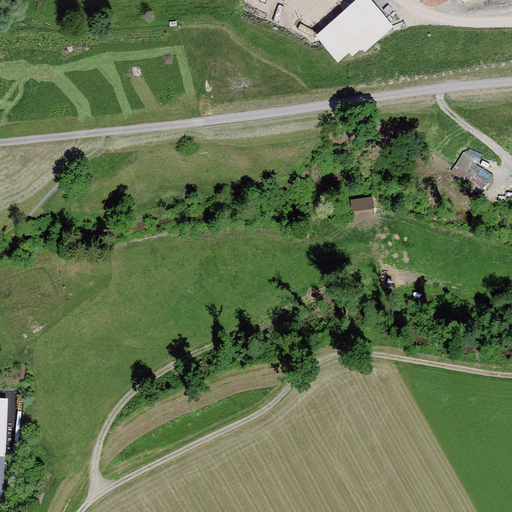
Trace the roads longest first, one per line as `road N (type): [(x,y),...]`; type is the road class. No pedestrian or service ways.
road 1 (track): [(511,377),(352,356),(321,362),(254,418),(82,511)]
road 2 (track): [(104,133),(511,82)]
